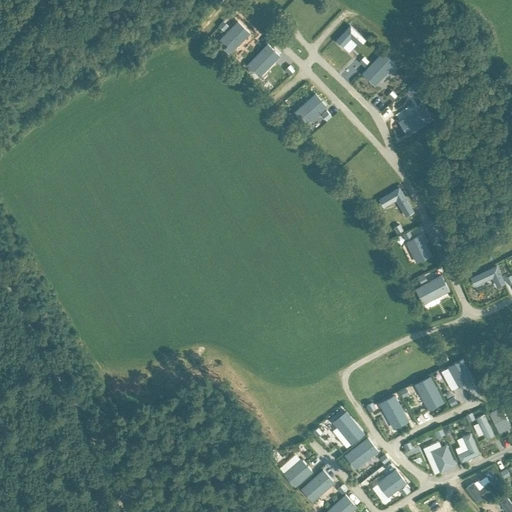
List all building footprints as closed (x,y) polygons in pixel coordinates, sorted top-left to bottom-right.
[(373,402),(367,405),(370,411),(376,408),(373,402)] [(496,409),(489,412),(500,431),(506,428),(502,422),(508,418),(501,406),(496,409)] [(485,414),(477,418),(487,438),(495,435),(485,414)] [(319,427),(314,431),(318,436),(324,432),(319,427)] [(481,453),(471,431),(462,435),(468,448),(457,453),(461,461),(481,453)] [(431,450),(441,472),(457,465),(447,443),(431,450)] [(361,446),(351,456),(378,481),(387,470),(375,459),(377,458),(371,452),(369,454),(361,446)] [(386,453),(380,457),(384,463),(390,459),(386,453)] [(391,479),(387,483),(391,487),(395,483),(391,479)] [(467,486),(478,501),(496,488),(491,480),(480,489),(474,481),(467,486)] [(407,485),(400,490),(404,495),(411,490),(407,485)] [(319,509),(322,511),(348,511),(352,508),(335,492),(319,509)] [(511,511),(511,502),(507,496),(500,501),(508,511),(511,511)]
